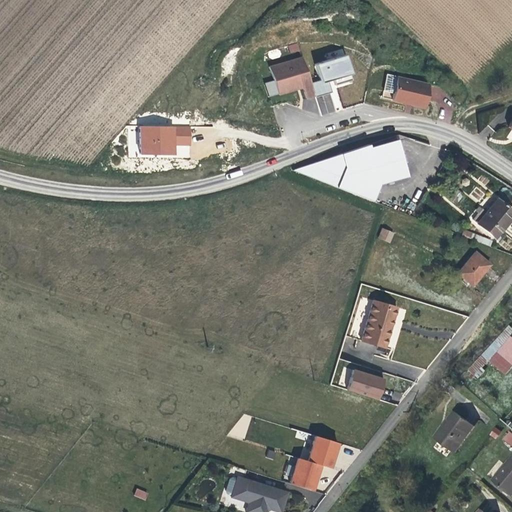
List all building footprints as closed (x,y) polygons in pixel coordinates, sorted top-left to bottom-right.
[(298,43),(288,45),(290,53),(299,51),(298,43)] [(343,48),(327,54),(329,60),(345,54),(343,48)] [(316,96),(304,57),(272,67),(280,95),(299,89),(298,87),(303,85),(307,98),(316,96)] [(425,107),(431,84),(389,75),(383,97),(405,102),(405,101),(414,103),(414,105),(425,107)] [(190,127),(142,127),(141,155),(177,155),(177,145),(190,145),(190,127)] [(408,177),(398,140),(370,147),(370,145),(295,169),(295,170),(374,201),(381,185),(408,177)] [(473,218),(497,238),(511,218),(511,208),(498,197),(486,212),(481,208),(473,218)] [(397,233),(387,227),(382,235),(392,241),(397,233)] [(493,265),(475,252),(458,272),(475,286),(493,265)] [(407,308),(364,295),(350,335),(394,349),(407,308)] [(511,334),(511,324),(467,370),(473,376),(511,334)] [(511,372),(511,338),(493,361),(510,375),(511,372)] [(354,368),(347,389),(379,399),(385,378),(374,375),(373,376),(369,375),(369,373),(354,368)] [(456,407),(436,432),(451,445),(473,422),(456,407)] [(239,412),(231,436),(243,441),(252,416),(239,412)] [(489,435),(496,439),(500,431),(494,427),(489,435)] [(334,469),(341,442),(315,436),(308,460),(297,458),(290,484),(317,491),(323,466),(334,469)] [(511,464),(498,480),(511,492),(511,464)] [(272,509),(283,511),(289,492),(239,476),(233,496),(250,502),(247,511),(268,511),(269,510),(272,509)] [(133,496),(145,500),(148,493),(136,488),(133,496)]
